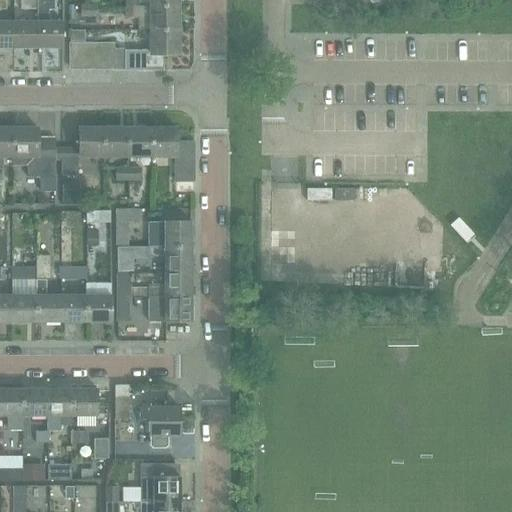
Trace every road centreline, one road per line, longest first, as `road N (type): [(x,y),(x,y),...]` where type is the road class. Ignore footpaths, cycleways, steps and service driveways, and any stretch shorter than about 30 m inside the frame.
road 1 (residential): [(211,368),(212,95)]
road 2 (residential): [(212,95),(0,95)]
road 3 (residential): [(0,369),(211,368)]
road 4 (residential): [(211,511),(211,368)]
